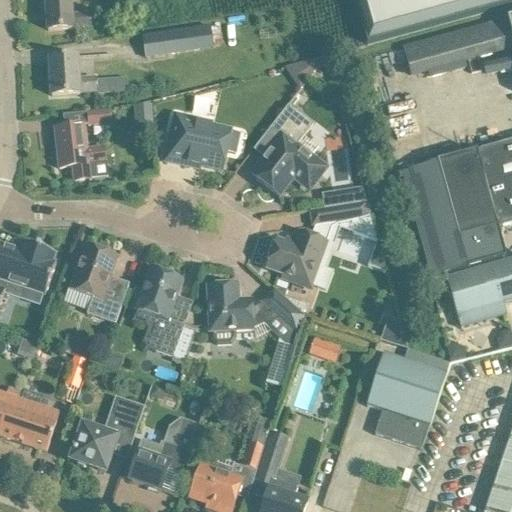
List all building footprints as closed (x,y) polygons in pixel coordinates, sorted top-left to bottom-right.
[(46,0),(48,32),(72,30),(72,29),(92,28),(92,15),(72,16),(70,0),(46,0)] [(511,0),(354,0),(367,46),(511,5),(511,0)] [(411,79),(511,50),(511,19),(507,21),(403,50),(411,79)] [(188,32),(144,38),(147,59),(191,53),(188,32)] [(50,60),(52,97),(80,95),(96,94),(95,79),(79,80),(77,58),(50,60)] [(326,58),(284,70),(300,92),(316,71),(321,64),(326,58)] [(321,64),(316,71),(321,74),(326,68),(321,64)] [(111,81),(96,82),(97,95),(112,94),(111,81)] [(282,138),(252,177),(279,198),(294,180),(303,187),(314,185),(327,169),(298,146),(313,127),(288,107),(271,129),(282,138)] [(150,108),(133,110),(133,122),(151,120),(150,108)] [(110,125),(109,111),(87,113),(88,127),(110,125)] [(200,171),(201,167),(223,172),(227,153),(235,155),(240,135),(190,123),(191,120),(175,116),(165,163),(200,171)] [(163,141),(166,129),(155,126),(152,138),(163,141)] [(73,169),(75,182),(90,181),(90,180),(107,178),(106,164),(107,164),(105,148),(87,150),(84,127),(55,130),(59,170),(73,169)] [(511,142),(401,174),(431,281),(506,260),(497,229),(511,225),(511,142)] [(362,190),(343,193),(345,207),(353,206),(364,204),(366,204),(362,190)] [(345,207),(336,208),(339,225),(368,220),(366,204),(364,204),(353,206),(345,207)] [(331,231),(329,226),(315,228),(311,238),(297,232),(293,241),(295,244),(290,247),(276,242),(266,270),(309,285),(315,267),(319,269),(328,244),(327,243),(331,231)] [(0,308),(4,295),(23,301),(26,291),(45,298),(56,264),(53,264),(56,255),(22,244),(19,253),(0,245),(0,308)] [(102,302),(118,258),(85,246),(71,286),(85,291),(84,296),(92,300),(87,316),(115,326),(121,308),(102,302)] [(511,261),(446,280),(460,330),(506,317),(503,304),(511,301),(511,261)] [(168,319),(182,281),(151,270),(136,311),(157,319),(151,336),(160,340),(155,353),(173,360),(185,364),(196,334),(184,329),(186,325),(168,319)] [(238,286),(208,288),(210,343),(216,349),(231,348),(236,341),(236,333),(253,332),(253,327),(271,318),(273,314),(298,337),(303,318),(273,291),(261,304),(264,306),(252,312),(252,302),(238,303),(238,286)] [(388,318),(382,343),(405,348),(411,323),(388,318)] [(67,337),(61,352),(82,359),(87,344),(67,337)] [(315,340),(309,355),(336,364),(341,349),(315,340)] [(265,386),(280,390),(292,349),(278,345),(265,386)] [(367,407),(382,413),(375,436),(422,451),(429,428),(430,428),(446,378),(383,357),(367,407)] [(77,358),(74,366),(85,369),(87,370),(90,363),(77,358)] [(70,367),(64,384),(78,389),(84,372),(70,367)] [(511,511),(511,380),(487,372),(446,494),(488,508),(486,511),(511,511)] [(0,433),(6,417),(14,419),(20,402),(19,402),(21,393),(8,389),(6,397),(0,395),(0,433)] [(6,417),(0,433),(0,437),(47,454),(60,416),(20,402),(14,419),(6,417)] [(83,427),(71,462),(105,474),(119,432),(135,437),(145,408),(130,403),(125,418),(116,415),(108,436),(83,427)] [(201,468),(190,499),(215,507),(214,511),(217,511),(232,511),(237,498),(247,502),(268,438),(271,424),(259,420),(251,445),(248,444),(240,469),(205,456),(201,468)] [(181,475),(187,456),(189,453),(187,452),(196,427),(180,421),(169,428),(158,462),(152,460),(151,456),(144,453),(140,456),(139,455),(129,482),(161,492),(168,471),(181,475)] [(272,435),(251,498),(265,503),(266,501),(272,482),(287,440),(272,435)] [(265,503),(262,511),(304,511),(307,504),(295,500),(298,490),(272,482),(266,501),(265,503)]
